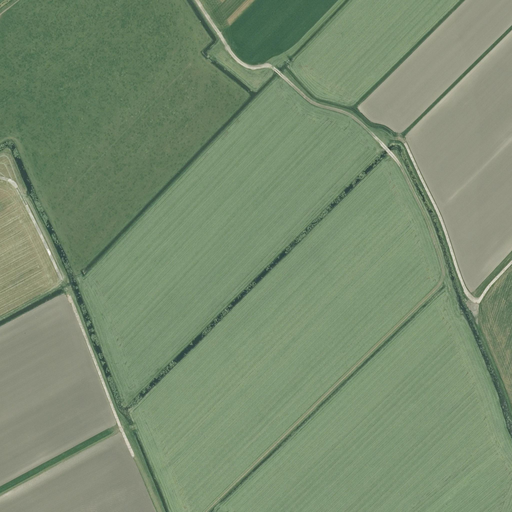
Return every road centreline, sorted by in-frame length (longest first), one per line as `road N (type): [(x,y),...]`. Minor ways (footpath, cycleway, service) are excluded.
road 1 (track): [(0,180),(16,189),(132,457)]
road 2 (track): [(197,0),(232,55),(357,118),(395,159)]
road 3 (track): [(476,304),(404,144)]
